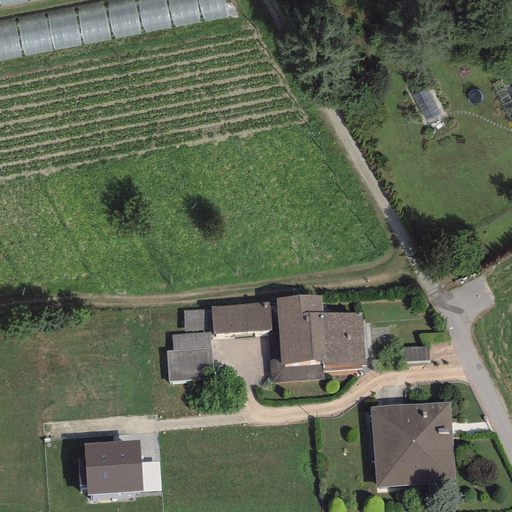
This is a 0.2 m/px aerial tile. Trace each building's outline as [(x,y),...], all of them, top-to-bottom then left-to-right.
[(221,0),(138,0),(0,27),(0,65),(226,21),(221,0)] [(0,0),(0,11),(54,0),(0,0)] [(511,0),(500,0),(511,27),(511,0)] [(320,296),(275,299),(276,302),(277,330),(267,331),(270,383),(323,380),(322,372),(360,369),(360,366),(365,365),(361,312),(321,313),(320,296)] [(276,302),(210,306),(210,310),(212,335),(214,335),(267,331),(277,330),(276,302)] [(183,311),(184,335),(208,332),(208,337),(215,338),(214,335),(212,335),(210,310),(183,311)] [(208,337),(208,332),(184,335),(171,336),(173,351),(209,347),(208,337)] [(166,352),(169,382),(213,379),(209,347),(173,351),(166,352)] [(428,347),(397,348),(397,363),(428,361),(428,347)] [(448,402),(370,407),(375,488),(454,483),(448,402)] [(76,458),(78,486),(86,485),(86,494),(142,491),(138,441),(83,444),(84,457),(76,458)]
